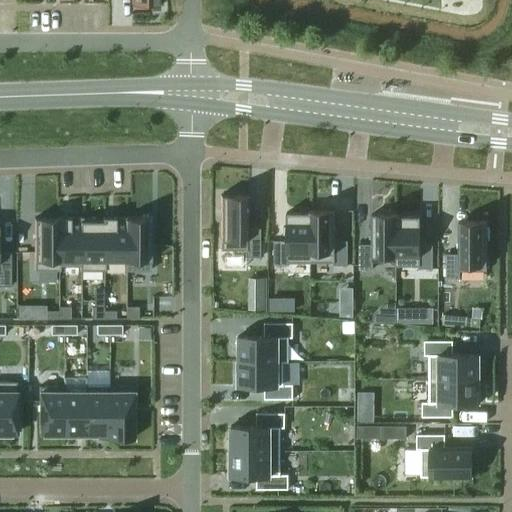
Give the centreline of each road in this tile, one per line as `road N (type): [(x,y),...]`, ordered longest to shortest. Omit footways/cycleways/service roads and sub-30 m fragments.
road 1 (residential): [(189,487),(190,152)]
road 2 (tertiary): [(191,104),(511,143)]
road 3 (tertiary): [(511,122),(191,85)]
road 4 (residential): [(191,36),(0,40)]
road 5 (residential): [(0,157),(190,152)]
road 6 (residential): [(0,487),(189,487)]
